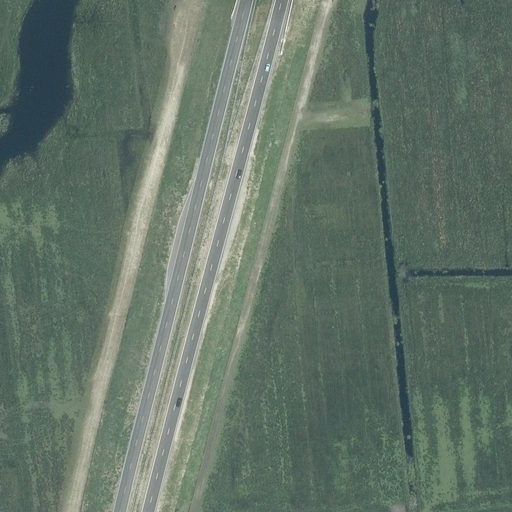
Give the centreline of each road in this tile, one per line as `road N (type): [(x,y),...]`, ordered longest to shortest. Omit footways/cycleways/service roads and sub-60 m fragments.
road 1 (trunk): [(148,511),(281,0)]
road 2 (trunk): [(245,0),(119,511)]
